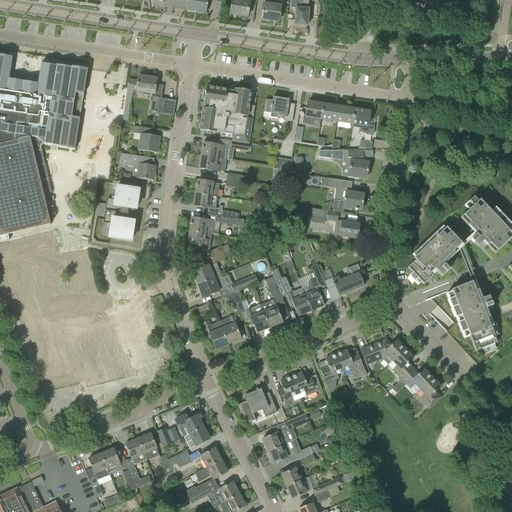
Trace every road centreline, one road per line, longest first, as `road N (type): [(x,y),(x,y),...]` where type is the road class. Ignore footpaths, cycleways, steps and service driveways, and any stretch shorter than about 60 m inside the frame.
road 1 (residential): [(192,65),(163,264),(204,381)]
road 2 (residential): [(407,99),(192,65)]
road 3 (residential): [(392,306),(391,195),(407,99)]
road 4 (residential): [(204,381),(392,306)]
road 5 (tertiary): [(197,34),(0,3)]
road 6 (residential): [(0,35),(192,65)]
road 7 (residential): [(204,381),(45,446),(27,444)]
road 8 (residential): [(511,452),(454,368),(392,306)]
road 9 (tertiary): [(360,59),(197,34)]
road 10 (residential): [(275,511),(204,381)]
